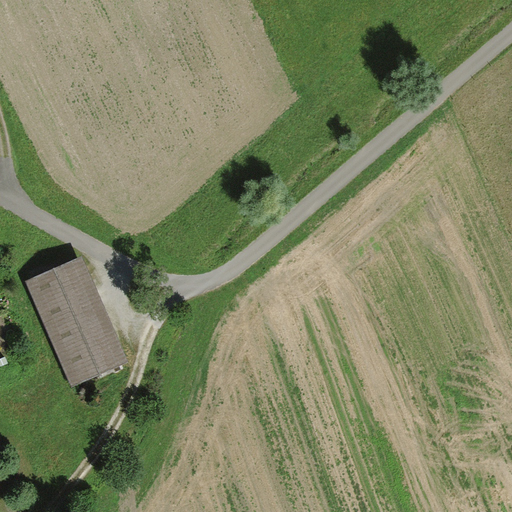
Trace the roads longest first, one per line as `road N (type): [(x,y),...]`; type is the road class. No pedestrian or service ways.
road 1 (unclassified): [(4,201),(148,286),(187,287),(239,267),(511,40)]
road 2 (track): [(187,287),(151,330),(123,414),(49,511)]
